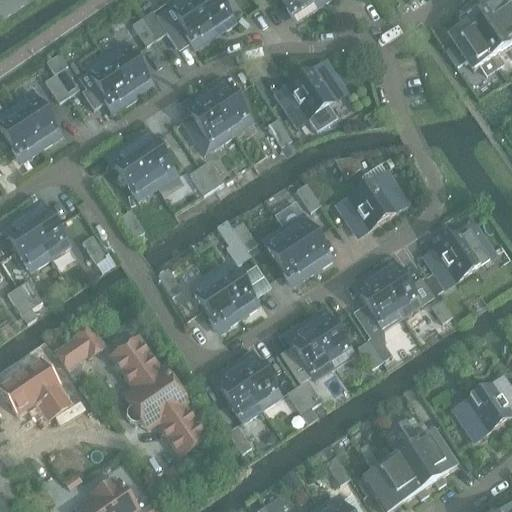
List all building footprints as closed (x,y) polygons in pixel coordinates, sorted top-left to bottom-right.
[(170,13),(156,22),(166,38),(176,51),(189,43),(193,48),(213,34),(190,0),(176,0),(174,2),(178,8),(170,13)] [(190,0),(213,34),(222,29),(226,34),(236,28),(233,23),(234,23),(218,0),(190,0)] [(313,7),(307,0),(279,0),(293,20),(313,7)] [(511,0),(503,0),(500,3),(511,21),(511,0)] [(511,21),(500,3),(487,12),(483,6),(479,8),(507,52),(511,58),(511,21)] [(507,52),(479,8),(475,10),(479,16),(470,23),(466,17),(462,19),(490,63),(497,73),(504,68),(497,58),(507,52)] [(152,16),(142,22),(156,44),(166,38),(156,22),(152,16)] [(490,63),(462,19),(458,22),(462,28),(448,37),(456,48),(446,55),(457,71),(467,64),(480,84),(487,80),(480,70),(490,63)] [(142,22),(132,29),(146,51),(156,44),(142,22)] [(123,45),(104,58),(131,99),(150,86),(134,62),(123,45)] [(88,77),(79,83),(86,95),(82,97),(94,114),(106,106),(111,112),(120,105),(124,111),(135,105),(131,99),(104,58),(103,59),(107,65),(88,77)] [(289,96),(279,103),(297,130),(307,124),(317,137),(336,124),(324,107),(343,94),(341,91),(325,66),(304,80),(286,92),(289,96)] [(79,94),(65,72),(55,79),(69,101),(79,94)] [(69,101),(55,79),(45,86),(59,107),(69,101)] [(249,122),(242,111),(225,85),(222,81),(212,88),(216,94),(207,100),(230,134),(249,122)] [(58,135),(42,111),(31,94),(11,107),(38,148),(58,135)] [(234,140),(230,134),(207,100),(203,94),(193,101),(196,106),(186,113),(192,121),(184,127),(197,147),(205,141),(214,154),(234,140)] [(38,148),(11,107),(0,114),(0,116),(3,121),(0,123),(0,133),(18,161),(38,148)] [(291,145),(277,124),(267,130),(281,152),(291,145)] [(178,180),(151,139),(131,152),(127,146),(127,147),(158,193),(178,180)] [(158,193),(127,147),(117,153),(121,159),(111,165),(134,200),(153,187),(157,193),(158,193)] [(209,166),(199,172),(213,194),(224,188),(209,166)] [(203,201),(213,194),(199,172),(189,179),(203,201)] [(407,209),(391,184),(390,185),(388,181),(370,194),(367,190),(337,210),(355,237),(384,218),(387,223),(407,209)] [(320,210),(306,189),(296,195),(310,217),(320,210)] [(70,251),(43,210),(23,223),(50,264),(70,251)] [(144,237),(131,215),(120,221),(134,243),(144,237)] [(330,260),(313,234),(313,235),(302,218),(282,231),(309,272),(319,266),(322,272),(333,265),(330,261),(330,260)] [(50,264),(23,223),(3,236),(26,271),(34,266),(38,272),(50,264)] [(257,249),(242,228),(232,234),(247,256),(257,249)] [(435,277),(426,282),(437,299),(445,293),(456,286),(475,273),(473,269),(491,257),(489,254),(473,229),(453,242),(435,254),(437,259),(427,265),(435,277)] [(309,272),(282,231),(282,232),(286,238),(267,250),(270,256),(289,285),(309,272)] [(247,256),(232,234),(222,241),(237,263),(247,256)] [(106,262),(92,240),(82,247),(96,269),(106,262)] [(411,293),(395,268),(376,281),(399,316),(418,303),(411,293)] [(260,311),(233,270),(213,283),(236,318),(245,312),(249,318),(260,311)] [(182,296),(168,274),(158,280),(172,302),(182,296)] [(399,316),(376,281),(372,275),(361,282),(365,288),(355,295),(375,324),(379,329),(399,316)] [(236,318),(213,283),(193,296),(216,331),(226,325),(230,330),(240,324),(236,318)] [(42,307),(27,285),(17,292),(32,314),(42,307)] [(32,314),(17,292),(7,299),(21,320),(32,314)] [(452,322),(438,300),(428,307),(442,328),(452,322)] [(354,360),(343,343),(344,343),(328,319),(308,332),(335,373),(354,360)] [(335,373),(308,332),(288,345),(304,369),(308,375),(327,362),(334,373),(335,373)] [(111,356),(96,335),(80,346),(81,348),(61,361),(74,379),(93,366),(95,367),(111,356)] [(139,339),(108,361),(131,394),(121,400),(129,411),(127,414),(127,420),(130,425),(135,427),(139,426),(147,438),(157,431),(179,464),(210,443),(188,410),(190,408),(165,371),(162,373),(139,339)] [(392,361),(377,339),(367,346),(382,367),(392,361)] [(382,367),(367,346),(357,352),(371,374),(382,367)] [(282,402),(271,386),(271,385),(255,361),(235,374),(262,415),(282,402)] [(41,362),(0,389),(0,396),(16,419),(35,406),(39,412),(60,397),(56,391),(60,389),(41,362)] [(262,415),(235,374),(215,387),(235,417),(242,428),(262,415)] [(492,428),(511,415),(511,396),(502,382),(472,402),(475,406),(456,418),(475,446),(495,433),(492,428)] [(307,385),(297,391),(310,412),(320,405),(307,385)] [(310,412),(297,391),(287,398),(300,418),(310,412)] [(455,473),(431,435),(419,443),(413,433),(418,429),(413,422),(408,425),(406,423),(399,427),(413,447),(442,491),(445,488),(442,482),(455,473)] [(251,451),(237,430),(227,437),(241,457),(251,451)] [(442,491),(413,447),(396,458),(425,502),(428,499),(425,494),(434,487),(438,493),(442,491)] [(396,511),(404,507),(380,469),(366,449),(359,454),(373,474),(361,481),(381,511),(396,511)] [(327,453),(323,456),(326,462),(331,459),(327,453)] [(425,502),(396,458),(380,469),(404,507),(417,498),(421,504),(425,502)] [(350,484),(335,462),(325,468),(340,490),(350,484)] [(137,511),(133,506),(137,503),(138,498),(133,490),(128,490),(124,492),(119,485),(116,488),(113,483),(92,498),(95,502),(80,511),(137,511)] [(287,511),(280,500),(266,510),(267,511),(287,511)] [(342,505),(331,511),(357,511),(349,500),(342,505)]
